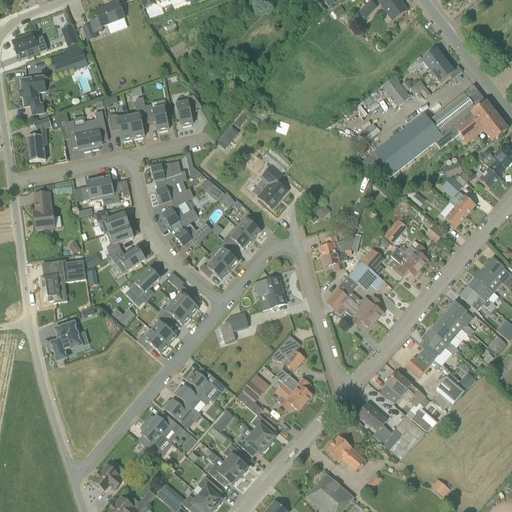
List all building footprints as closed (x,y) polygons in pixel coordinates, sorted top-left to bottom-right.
[(154,0),(139,0),(144,10),(157,5),(154,0)] [(393,22),(407,12),(398,0),(383,0),(379,3),(393,22)] [(119,3),(95,12),(101,28),(125,19),(119,3)] [(366,20),(376,9),(370,3),(360,14),(366,20)] [(341,7),(333,12),(337,19),(345,14),(341,7)] [(83,29),(88,42),(96,39),(91,25),(83,29)] [(79,44),(72,27),(61,31),(68,49),(79,44)] [(12,44),(17,56),(26,53),(28,59),(40,55),(33,36),(12,44)] [(82,51),(53,60),(58,75),(86,65),(82,51)] [(431,73),(445,62),(436,51),(423,62),(431,73)] [(454,74),(445,62),(431,73),(440,84),(454,74)] [(39,106),(38,95),(46,94),(44,78),(21,81),(22,91),(20,92),(21,98),(23,98),(25,108),(31,107),(32,116),(44,114),(43,105),(39,106)] [(406,94),(407,94),(401,87),(395,79),(388,85),(383,89),(397,108),(403,104),(410,98),(406,94)] [(406,83),(401,87),(407,94),(411,90),(406,83)] [(473,88),(442,112),(429,122),(424,116),(374,155),(362,164),(385,184),(392,178),(435,144),(486,104),(481,98),(473,88)] [(430,96),(425,89),(421,93),(426,100),(430,96)] [(183,127),(183,129),(192,127),(191,125),(193,125),(190,111),(202,108),(194,97),(187,99),(187,100),(175,102),(181,128),(183,127)] [(137,101),(135,117),(129,119),(128,115),(133,140),(134,140),(135,141),(144,139),(143,138),(145,138),(142,124),(149,122),(148,120),(146,110),(144,99),(137,101)] [(507,131),(486,104),(435,144),(440,150),(460,135),(467,144),(484,131),(493,143),(507,131)] [(169,130),(165,109),(152,112),(152,109),(146,110),(148,120),(154,119),(157,133),(159,132),(159,134),(168,132),(168,130),(169,130)] [(58,116),(60,124),(68,122),(66,113),(58,116)] [(244,114),(239,120),(243,124),(248,117),(244,114)] [(109,117),(112,130),(119,128),(122,143),(123,142),(124,144),(132,142),(132,140),(133,140),(128,115),(116,117),(116,116),(109,117)] [(100,149),(99,144),(109,142),(103,116),(96,118),(97,124),(86,127),(92,153),(99,151),(99,150),(100,149)] [(27,139),(30,164),(46,162),(44,147),(47,147),(46,131),(52,128),(49,120),(33,125),(36,134),(40,133),(40,138),(27,139)] [(262,125),(254,120),(251,125),(259,130),(262,125)] [(84,154),(92,153),(86,127),(75,129),(74,123),(66,124),(72,150),(81,148),(82,153),(84,153),(84,154)] [(217,145),(224,151),(238,135),(231,129),(217,145)] [(491,155),(480,163),(489,170),(499,178),(505,170),(506,171),(511,166),(511,167),(511,156),(511,155),(511,154),(511,152),(508,148),(506,149),(495,157),(494,158),(491,155)] [(272,149),(264,159),(283,175),(291,165),(272,149)] [(193,169),(191,161),(187,162),(189,170),(191,180),(201,176),(193,169)] [(444,170),(447,179),(462,174),(459,164),(444,170)] [(164,181),(166,189),(175,185),(175,186),(187,181),(185,173),(173,175),(171,165),(151,169),(154,183),(164,181)] [(277,183),(282,177),(271,168),(261,179),(270,186),(258,199),(272,210),(287,192),(277,183)] [(475,177),(490,190),(499,179),(499,178),(489,170),(483,176),(480,172),(475,177)] [(463,174),(459,178),(466,184),(469,180),(463,174)] [(458,193),(463,188),(466,184),(459,178),(459,179),(457,177),(452,179),(451,178),(442,190),(453,199),(454,198),(458,193)] [(114,196),(121,194),(118,182),(112,183),(111,178),(98,181),(103,200),(115,198),(114,196)] [(103,200),(98,181),(86,183),(87,189),(81,190),(83,202),(90,201),(90,203),(103,200)] [(387,198),(392,192),(377,181),(372,187),(387,198)] [(202,186),(205,191),(214,187),(208,182),(202,186)] [(71,184),(55,186),(56,195),(73,193),(71,184)] [(178,207),(178,208),(193,199),(190,191),(179,195),(175,186),(175,185),(166,189),(156,193),(161,206),(171,202),(174,210),(178,207)] [(399,191),(402,198),(411,194),(408,187),(399,191)] [(224,196),(220,192),(212,198),(216,202),(224,196)] [(464,198),(458,193),(454,198),(460,203),(455,209),(466,218),(476,207),(465,197),(464,198)] [(420,208),(425,202),(417,194),(411,201),(420,208)] [(49,195),(34,196),(37,219),(35,219),(36,232),(45,231),(45,233),(53,232),(53,230),(55,229),(52,212),(51,212),(49,195)] [(118,199),(103,203),(106,210),(119,206),(118,200),(118,199)] [(237,202),(233,207),(238,211),(242,207),(237,202)] [(456,229),(466,218),(455,209),(450,204),(440,216),(456,229)] [(323,222),(331,213),(325,208),(323,206),(315,215),(323,222)] [(351,219),(358,221),(363,209),(355,206),(351,219)] [(179,223),(183,230),(190,224),(190,225),(198,218),(193,210),(183,216),(178,208),(178,207),(174,210),(163,216),(170,229),(179,223)] [(129,227),(125,215),(110,221),(107,213),(94,216),(98,225),(100,224),(104,236),(129,227)] [(244,219),(236,228),(253,242),(261,233),(244,219)] [(406,227),(398,221),(384,237),(391,244),(406,227)] [(174,237),(183,248),(191,242),(197,248),(212,231),(206,225),(197,232),(190,225),(190,224),(183,230),(174,237)] [(217,226),(212,232),(218,236),(222,230),(217,226)] [(425,236),(436,245),(444,235),(434,226),(425,236)] [(129,227),(104,236),(105,237),(107,236),(110,247),(107,249),(110,258),(122,252),(119,244),(134,239),(129,227)] [(223,242),(224,243),(234,251),(238,246),(245,252),(253,242),(236,228),(236,227),(223,242)] [(335,237),(325,240),(327,246),(320,249),(323,259),(351,251),(349,247),(343,248),(342,243),(337,244),(335,237)] [(388,249),(391,245),(384,238),(380,242),(388,249)] [(422,257),(426,252),(418,245),(414,242),(407,251),(402,247),(399,251),(421,270),(428,262),(422,257)] [(69,246),(73,255),(80,252),(75,243),(69,246)] [(229,255),(234,251),(224,243),(220,247),(224,251),(216,260),(230,272),(238,263),(229,255)] [(404,278),(408,273),(414,278),(421,270),(399,251),(398,249),(391,257),(401,266),(396,271),(404,278)] [(138,250),(126,258),(122,252),(110,258),(115,266),(116,265),(123,276),(145,261),(138,250)] [(372,250),(361,263),(372,273),(378,266),(383,260),(372,250)] [(511,254),(507,250),(501,256),(507,261),(511,255),(511,254)] [(333,266),(335,273),(345,270),(343,263),(347,262),(346,257),(352,255),(351,251),(323,259),(325,269),(333,266)] [(85,262),(89,269),(100,263),(96,256),(85,262)] [(230,272),(216,260),(214,258),(206,268),(204,266),(200,271),(209,279),(213,274),(222,282),(230,272)] [(511,277),(511,276),(493,260),(484,270),(502,285),(504,287),(511,277)] [(45,304),(60,302),(58,284),(74,282),(73,273),(85,271),(83,262),(66,265),(66,262),(53,264),(53,265),(54,265),(54,271),(55,278),(42,280),(45,304)] [(361,264),(349,278),(358,286),(364,280),(372,287),(380,280),(361,264)] [(378,266),(372,273),(378,277),(384,271),(378,266)] [(149,290),(160,280),(151,270),(130,290),(139,299),(140,299),(146,305),(154,295),(149,290)] [(476,279),(487,289),(494,294),(502,285),(484,270),(476,279)] [(171,285),(177,278),(172,274),(166,281),(171,285)] [(125,277),(116,283),(120,288),(128,282),(125,277)] [(278,278),(255,285),(259,298),(266,296),(271,310),(286,305),(278,278)] [(486,303),(483,306),(484,307),(488,310),(492,305),(488,301),(494,294),(487,289),(476,279),(468,289),(479,298),(486,303)] [(349,298),(354,303),(358,306),(359,307),(365,312),(376,322),(383,314),(377,309),(381,304),(373,297),(369,302),(365,299),(362,303),(352,294),(341,286),(338,289),(343,294),(349,298)] [(181,295),(174,303),(174,304),(190,318),(191,317),(192,318),(198,311),(197,310),(198,309),(187,299),(191,295),(182,287),(177,292),(181,295)] [(342,306),(349,298),(343,294),(338,289),(327,302),(337,311),(342,306)] [(468,289),(460,298),(471,307),(477,313),(483,307),(483,306),(486,303),(479,298),(468,289)] [(356,318),(351,323),(359,330),(363,325),(369,330),(376,322),(365,312),(359,307),(358,306),(354,303),(349,298),(342,306),(347,310),(346,312),(346,313),(351,318),(353,318),(354,316),(356,318)] [(190,319),(190,318),(174,304),(174,303),(172,301),(164,310),(163,309),(158,314),(160,315),(168,322),(172,318),(183,327),(184,325),(185,326),(191,320),(190,319)] [(455,304),(447,314),(458,323),(464,328),(466,326),(467,326),(473,320),(455,304)] [(492,305),(488,310),(492,313),(494,310),(496,308),(492,305)] [(84,319),(95,315),(93,310),(82,314),(84,319)] [(129,311),(124,317),(119,322),(125,328),(135,317),(129,311)] [(458,323),(447,314),(439,323),(462,342),(467,336),(469,338),(472,335),(464,328),(458,323)] [(152,332),(169,346),(170,345),(171,346),(176,340),(175,339),(176,337),(166,328),(170,323),(168,322),(160,315),(156,320),(160,323),(152,332)] [(220,329),(225,344),(235,341),(233,333),(248,328),(244,315),(228,320),(229,322),(225,323),(220,329)] [(439,323),(431,332),(456,353),(458,351),(455,349),(462,342),(439,323)] [(511,326),(507,323),(498,334),(510,344),(511,341),(511,326)] [(81,347),(77,335),(74,325),(56,330),(59,340),(60,340),(60,342),(51,345),(57,362),(66,359),(64,352),(71,350),(75,349),(81,347)] [(464,328),(472,335),(474,333),(467,326),(466,326),(464,328)] [(161,355),(162,354),(163,355),(169,348),(168,347),(169,346),(152,332),(150,330),(142,339),(141,338),(137,343),(146,351),(150,346),(161,355)] [(434,361),(442,367),(452,356),(453,357),(456,353),(431,332),(422,342),(423,343),(420,347),(423,350),(434,361)] [(284,364),(294,372),(304,360),(295,353),(300,347),(290,338),(278,351),(288,360),(284,364)] [(498,338),(489,349),(496,356),(506,346),(498,338)] [(418,379),(434,361),(423,350),(415,360),(414,358),(405,368),(418,379)] [(502,380),(504,379),(511,369),(511,354),(510,357),(509,356),(500,365),(499,364),(492,371),(502,380)] [(494,359),(489,355),(484,361),(488,365),(494,359)] [(476,371),(482,377),(486,372),(480,366),(476,371)] [(198,375),(197,373),(195,376),(192,374),(186,381),(190,384),(208,399),(215,391),(221,395),(226,390),(203,370),(198,375)] [(283,385),(288,389),(294,394),(306,404),(312,396),(306,391),(310,387),(310,386),(302,380),(298,385),(289,377),(282,371),(275,378),(283,385)] [(418,392),(395,372),(391,376),(393,377),(379,395),(394,407),(408,391),(415,396),(418,392)] [(466,380),(465,378),(459,384),(467,391),(475,382),(469,376),(466,380)] [(445,411),(450,405),(453,406),(465,392),(448,377),(436,392),(439,395),(433,402),(445,411)] [(264,392),(251,382),(242,393),(255,404),(264,392)] [(186,389),(185,387),(183,390),(180,388),(174,395),(178,398),(194,411),(201,402),(206,407),(210,401),(213,404),(214,403),(208,399),(190,384),(186,389)] [(276,394),(281,399),(277,402),(281,405),(280,405),(288,412),(292,407),(298,412),(306,404),(294,394),(288,389),(283,385),(280,389),(276,394)] [(419,405),(424,399),(425,398),(418,392),(415,396),(413,398),(417,401),(412,406),(414,407),(416,409),(419,405)] [(246,408),(251,401),(242,394),(237,400),(246,408)] [(173,401),(171,404),(168,402),(162,409),(184,427),(191,418),(196,423),(201,417),(194,411),(178,398),(175,403),(173,401)] [(419,405),(421,408),(423,409),(429,403),(424,399),(419,405)] [(383,406),(402,423),(392,435),(386,430),(382,427),(387,422),(367,406),(359,416),(377,432),(373,437),(401,462),(425,434),(406,418),(406,419),(386,402),(383,406)] [(431,427),(422,420),(425,417),(418,411),(415,415),(416,415),(411,421),(426,433),(431,427)] [(213,427),(220,433),(233,418),(226,412),(213,427)] [(163,414),(158,418),(157,417),(155,419),(152,417),(151,418),(150,417),(145,423),(165,441),(166,440),(173,432),(178,436),(183,431),(163,414)] [(275,430),(259,416),(257,417),(251,425),(257,430),(253,435),(269,449),(274,444),(273,442),(275,439),(270,435),(275,430)] [(171,444),(166,440),(165,441),(145,423),(140,429),(141,430),(140,431),(144,435),(138,442),(145,448),(151,453),(160,461),(165,455),(161,451),(168,442),(173,447),(173,446),(171,444)] [(209,434),(213,438),(218,433),(213,429),(209,434)] [(251,457),(256,452),(261,456),(263,454),(265,454),(269,449),(253,435),(247,430),(235,443),(251,457)] [(192,448),(197,442),(191,438),(186,443),(192,448)] [(351,449),(339,439),(326,453),(338,464),(341,460),(355,472),(364,461),(350,449),(351,449)] [(242,465),(247,460),(231,446),(223,455),(229,460),(225,465),(241,479),(246,474),(245,472),(247,469),(242,465)] [(146,460),(151,453),(145,448),(139,454),(146,460)] [(207,473),(223,487),(228,482),(233,486),(235,484),(237,484),(241,479),(225,465),(219,460),(215,464),(207,473)] [(178,467),(173,462),(169,467),(174,471),(178,467)] [(124,485),(131,477),(119,467),(114,473),(107,467),(102,474),(99,472),(92,481),(94,483),(93,484),(98,488),(99,487),(105,492),(109,488),(114,492),(122,483),(124,485)] [(321,511),(342,511),(353,500),(326,476),(307,499),(321,511)] [(375,477),(369,484),(375,488),(380,481),(375,477)] [(217,497),(221,492),(205,478),(198,487),(203,492),(199,497),(216,511),(220,506),(220,504),(222,501),(217,497)] [(443,499),(450,491),(437,481),(431,489),(443,499)] [(161,491),(167,496),(172,491),(166,486),(161,491)] [(158,495),(156,497),(164,504),(169,498),(167,496),(161,491),(158,495)] [(182,505),(189,511),(214,511),(216,511),(199,497),(195,501),(189,496),(182,505)] [(143,511),(145,510),(139,504),(133,499),(128,505),(122,500),(116,506),(114,504),(107,511),(143,511)] [(285,511),(275,503),(267,511),(285,511)]
